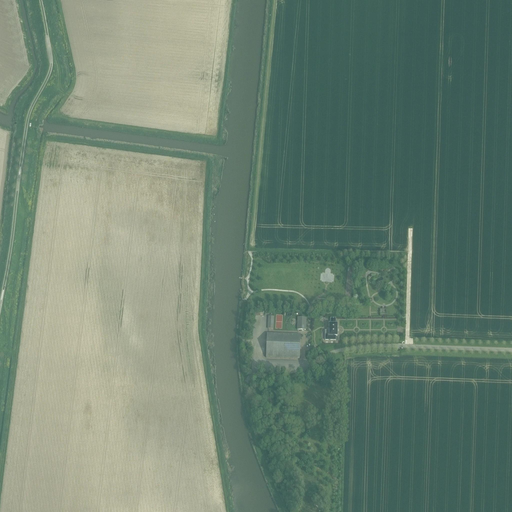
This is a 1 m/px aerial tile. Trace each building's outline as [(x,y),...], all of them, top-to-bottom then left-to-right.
[(368,275),(367,285),(369,285),(369,288),(375,288),(375,285),(377,286),(378,276),(368,275)] [(306,318),(298,318),(297,330),(306,330),(306,318)] [(329,334),(326,334),(325,334),(325,340),(334,340),(334,336),(337,336),(337,332),(339,332),(339,328),(337,328),(337,324),(336,324),(336,320),(331,320),(331,324),(329,324),(329,334)] [(300,359),(300,344),(301,335),(267,334),(266,358),(300,359)] [(283,392),(296,393),(296,389),(291,388),(291,387),(292,388),(292,385),(282,384),(282,387),(283,387),(283,392)]
